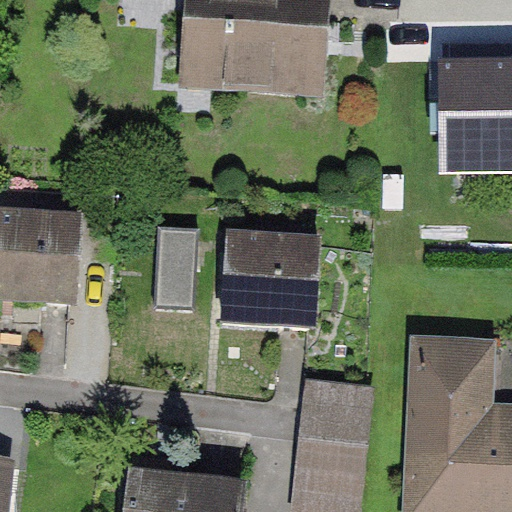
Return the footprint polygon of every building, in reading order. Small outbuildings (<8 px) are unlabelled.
[(358,0),(207,0),(208,96),(360,95),(358,0)] [(511,59),(439,61),(441,174),(511,173),(511,59)] [(113,230),(5,228),(4,312),(111,314),(113,230)] [(345,252),(239,248),(237,323),(342,327),(345,252)] [(408,511),(511,511),(511,403),(503,403),(505,341),(411,340),(408,511)] [(393,392),(319,385),(308,503),(382,510),(393,392)] [(36,511),(40,476),(0,472),(0,511),(36,511)] [(275,511),(277,495),(152,487),(150,511),(275,511)]
